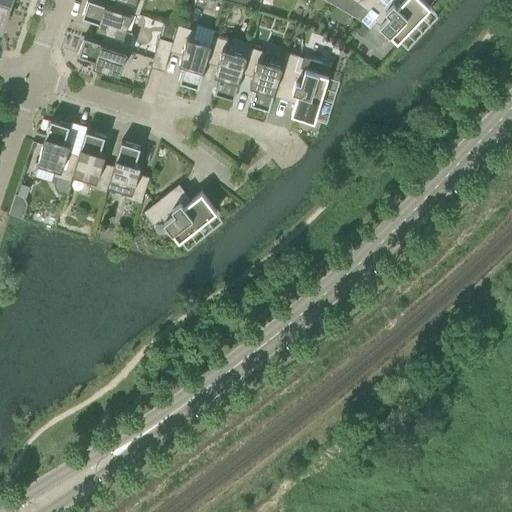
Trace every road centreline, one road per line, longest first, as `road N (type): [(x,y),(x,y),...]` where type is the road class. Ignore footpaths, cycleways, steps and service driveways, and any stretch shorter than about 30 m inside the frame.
road 1 (tertiary): [(36,511),(218,380),(390,240),(511,114)]
road 2 (residential): [(274,139),(31,75)]
